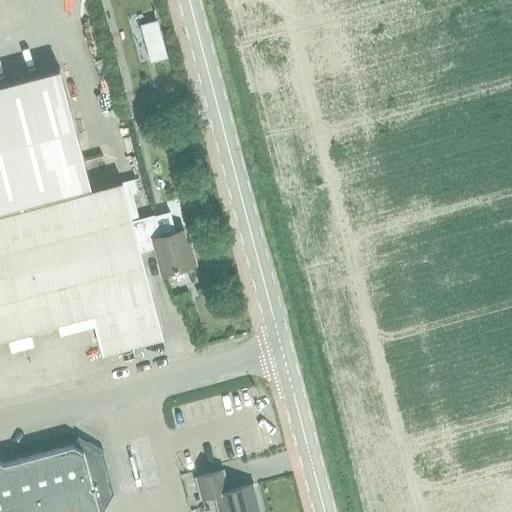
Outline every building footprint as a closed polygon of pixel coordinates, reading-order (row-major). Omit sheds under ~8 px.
[(167,55),(157,20),(142,24),(151,60),(167,55)] [(61,73),(0,89),(0,337),(59,322),(61,331),(95,322),(103,351),(163,336),(140,250),(133,220),(126,195),(139,192),(135,178),(92,189),(61,73)] [(154,214),(133,220),(140,250),(156,246),(163,271),(195,263),(190,244),(187,244),(183,229),(175,231),(170,211),(154,215),(154,214)] [(0,511),(102,511),(114,492),(104,450),(79,436),(74,444),(4,462),(0,460),(0,511)] [(203,497),(216,494),(220,511),(255,511),(254,505),(258,504),(252,483),(227,489),(222,469),(197,475),(203,497)]
